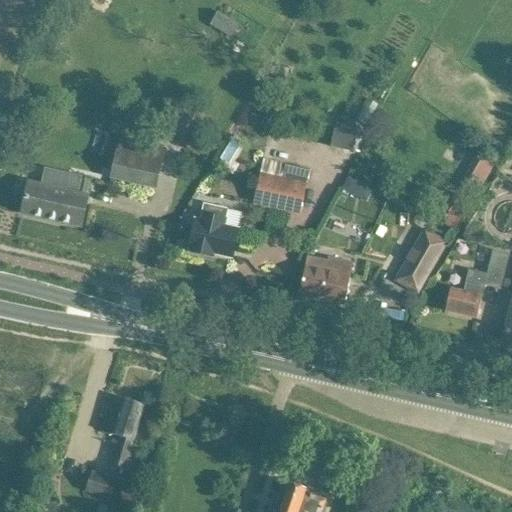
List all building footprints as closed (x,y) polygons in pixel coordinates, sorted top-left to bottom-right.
[(190,112),(175,109),(170,138),(185,141),(190,112)] [(119,140),(115,160),(111,180),(155,188),(162,149),(119,140)] [(476,197),(496,161),(478,151),(458,187),(476,197)] [(261,174),(254,205),(300,216),(307,184),(310,171),(264,160),(261,174)] [(339,191),(354,199),(362,183),(347,175),(339,191)] [(80,228),(91,180),(80,178),(76,195),(29,184),(22,214),(80,228)] [(204,256),(205,253),(232,259),(239,230),(224,227),(228,211),(204,205),(201,221),(195,220),(188,249),(190,250),(189,253),(204,256)] [(422,229),(393,282),(419,296),(448,243),(422,229)] [(499,290),(507,256),(492,252),(486,275),(468,270),(463,293),(450,290),(450,292),(445,312),(476,319),(481,300),(481,297),(482,297),(484,290),(485,287),(499,290)] [(305,267),(303,277),(299,297),(344,306),(350,278),(353,263),(328,258),(327,262),(307,258),(305,267)] [(503,279),(501,288),(510,290),(511,281),(503,279)] [(511,306),(508,323),(503,342),(511,344),(511,306)] [(123,401),(117,420),(112,436),(120,438),(111,467),(125,471),(144,407),(123,401)] [(92,474),(86,494),(118,503),(124,484),(92,474)] [(274,496),(269,511),(272,511),(322,511),(326,501),(305,494),(306,492),(288,486),(284,499),(274,496)]
